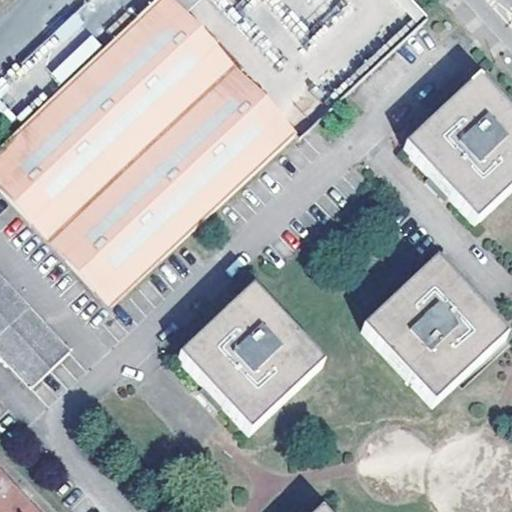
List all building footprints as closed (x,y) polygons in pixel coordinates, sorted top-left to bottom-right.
[(183,19),(165,0),(157,0),(0,145),(0,193),(108,310),(293,139),(183,19)] [(165,0),(183,19),(203,0),(165,0)] [(62,82),(100,44),(91,35),(53,74),(62,82)] [(438,187),(473,225),(511,189),(511,121),(477,82),(404,150),(438,187)] [(433,264),(359,332),(430,409),(503,340),(433,264)] [(69,351),(0,276),(0,355),(30,387),(69,351)] [(249,293),(176,361),(246,437),(319,368),(249,293)] [(26,511),(0,483),(0,511),(26,511)]
